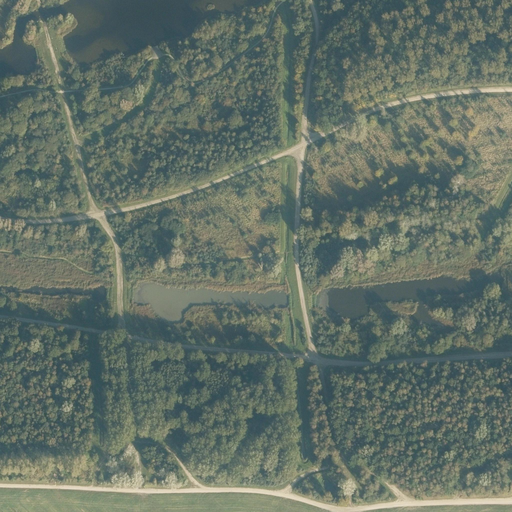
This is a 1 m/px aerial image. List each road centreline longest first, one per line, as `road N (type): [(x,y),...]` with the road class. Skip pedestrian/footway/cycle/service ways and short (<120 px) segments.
road 1 (track): [(511,89),(414,96),(377,107),(157,200),(54,220),(0,220)]
road 2 (track): [(0,316),(362,366),(511,356)]
road 3 (track): [(309,0),(315,32),(297,253),(317,359)]
road 4 (track): [(0,487),(269,491),(334,511)]
road 5 (track): [(355,511),(511,500)]
